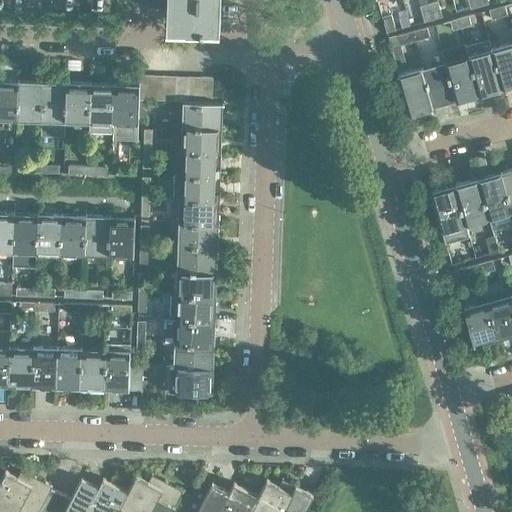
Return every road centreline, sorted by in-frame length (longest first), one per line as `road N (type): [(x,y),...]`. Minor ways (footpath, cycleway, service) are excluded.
road 1 (residential): [(258,438),(267,48)]
road 2 (unclassified): [(258,438),(0,429)]
road 3 (unclassified): [(449,392),(386,161)]
road 4 (unclassified): [(464,445),(258,438)]
road 5 (residential): [(0,37),(143,43)]
road 6 (residential): [(511,125),(386,161)]
